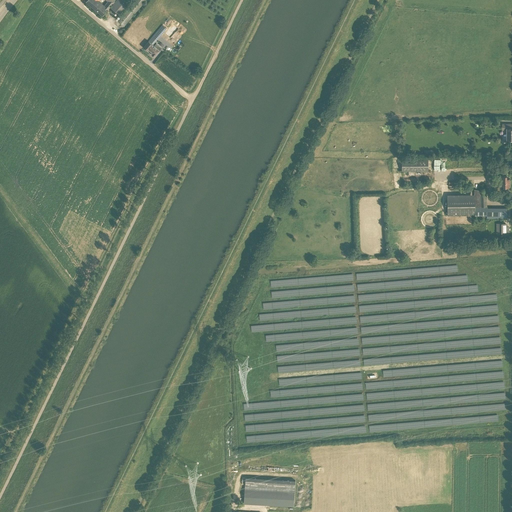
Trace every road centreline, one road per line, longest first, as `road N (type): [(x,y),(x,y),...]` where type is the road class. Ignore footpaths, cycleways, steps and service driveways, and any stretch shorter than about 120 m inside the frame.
road 1 (unclassified): [(0,493),(192,102),(72,0)]
road 2 (unclassified): [(135,511),(379,0)]
